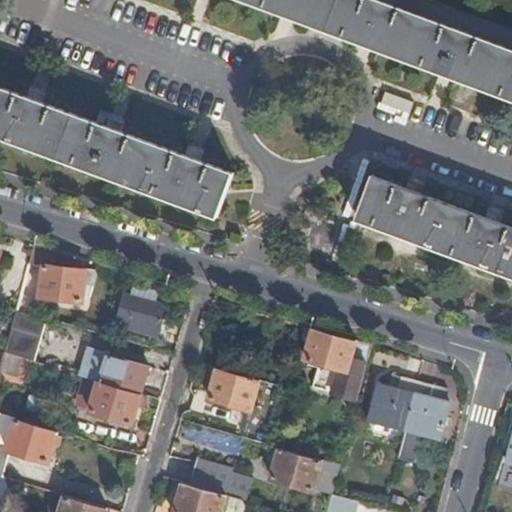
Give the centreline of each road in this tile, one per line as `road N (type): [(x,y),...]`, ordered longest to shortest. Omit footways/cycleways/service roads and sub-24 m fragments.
road 1 (residential): [(497,358),(207,276)]
road 2 (residential): [(140,511),(207,276)]
road 3 (residential): [(207,276),(0,212)]
road 4 (residential): [(454,511),(497,358)]
